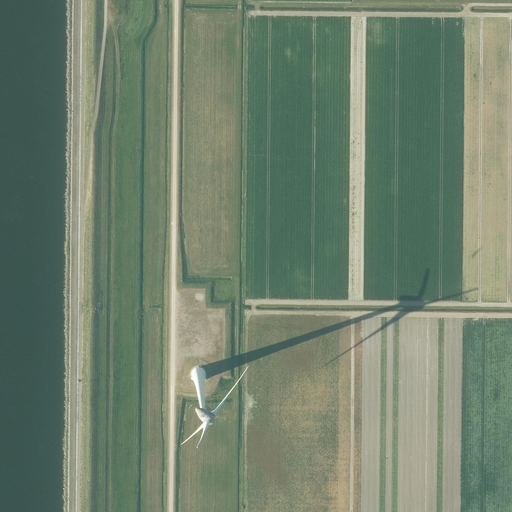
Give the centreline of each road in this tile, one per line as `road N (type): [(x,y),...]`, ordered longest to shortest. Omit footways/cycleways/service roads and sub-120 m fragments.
road 1 (unclassified): [(78,511),(81,219)]
road 2 (unclassified): [(81,219),(105,0)]
road 3 (unclassified): [(81,219),(83,0)]
